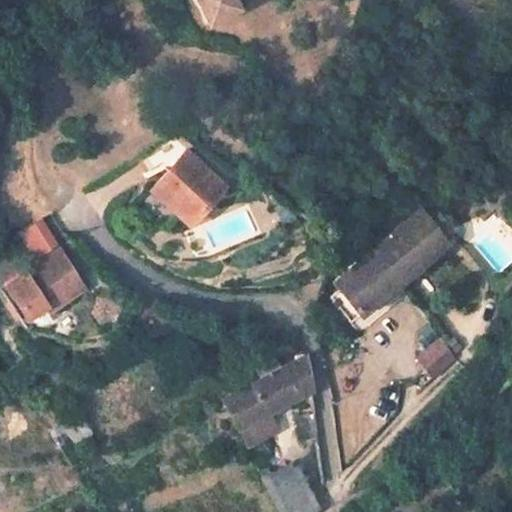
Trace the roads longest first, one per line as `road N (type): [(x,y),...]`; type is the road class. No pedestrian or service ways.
road 1 (residential): [(332,511),(337,468),(309,313),(273,297),(229,300),(186,289),(135,263),(74,198)]
road 2 (track): [(130,0),(166,41),(267,59),(310,52),(338,34),(343,0)]
road 3 (track): [(74,198),(38,126),(31,0)]
